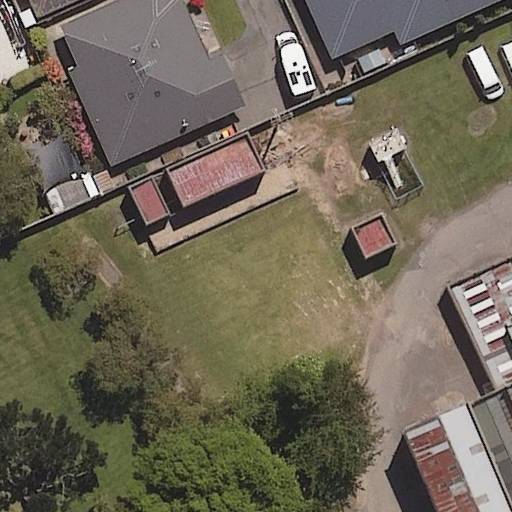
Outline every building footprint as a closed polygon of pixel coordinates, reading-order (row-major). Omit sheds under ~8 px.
[(29,0),(37,16),(72,0),(29,0)] [(208,61),(181,0),(123,0),(58,29),(76,68),(68,72),(109,165),(242,107),(219,56),(208,61)] [(309,0),(334,56),(394,30),(400,42),(496,0),(309,0)] [(80,166),(64,134),(24,154),(41,186),(80,166)] [(263,168),(249,137),(169,174),(183,206),(263,168)] [(511,511),(511,154),(503,158),(511,178),(511,511)] [(170,213),(157,179),(131,189),(144,223),(170,213)] [(395,243),(381,210),(348,224),(362,257),(395,243)] [(511,466),(450,322),(392,347),(454,493),(511,467),(511,466)]
